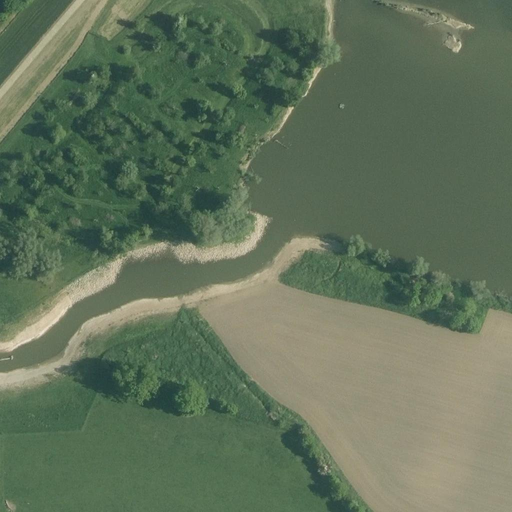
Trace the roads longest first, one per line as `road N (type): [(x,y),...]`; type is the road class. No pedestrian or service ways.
road 1 (track): [(383,511),(311,418),(257,376),(206,305)]
road 2 (track): [(0,94),(81,0)]
